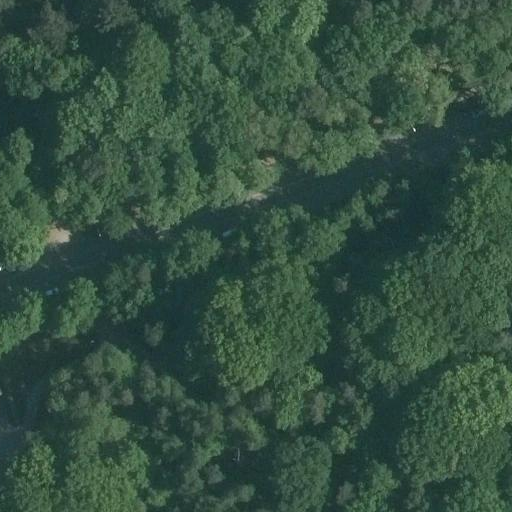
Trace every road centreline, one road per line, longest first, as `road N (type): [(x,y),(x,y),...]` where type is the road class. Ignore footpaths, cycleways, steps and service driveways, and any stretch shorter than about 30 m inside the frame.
road 1 (unclassified): [(0,302),(511,129)]
road 2 (secondary): [(0,283),(511,112)]
road 3 (track): [(186,511),(89,272)]
